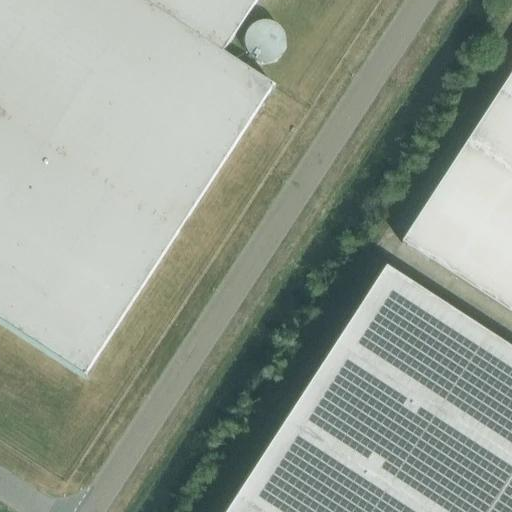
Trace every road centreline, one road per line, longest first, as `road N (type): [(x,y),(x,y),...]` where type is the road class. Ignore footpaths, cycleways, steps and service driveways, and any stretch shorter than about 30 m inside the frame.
road 1 (unclassified): [(421,0),(88,511)]
road 2 (unknown): [(511,384),(458,351),(432,346),(395,367),(378,400),(390,440),(474,511)]
